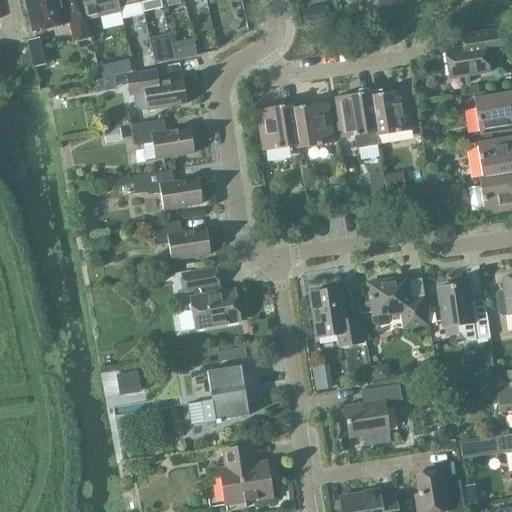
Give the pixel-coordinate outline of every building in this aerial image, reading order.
[(25,0),(33,31),(71,22),(75,40),(88,37),(79,0),(25,0)] [(81,0),(87,21),(120,13),(117,0),(81,0)] [(117,0),(120,13),(122,18),(143,12),(139,0),(117,0)] [(139,0),(143,12),(164,7),(162,0),(139,0)] [(388,0),(377,0),(381,12),(391,9),(388,0)] [(200,45),(196,26),(154,34),(158,54),(200,45)] [(504,52),(501,31),(472,35),(474,48),(444,52),(449,80),(488,74),(485,55),(504,52)] [(106,65),(137,62),(135,50),(104,53),(106,65)] [(133,96),(135,96),(137,107),(142,110),(147,109),(148,113),(186,106),(181,79),(167,82),(165,78),(161,76),(157,76),(155,76),(154,72),(125,77),(128,94),(133,96)] [(412,132),(406,91),(372,97),(371,97),(377,134),(376,134),(377,138),(412,132)] [(378,145),(377,138),(376,134),(377,134),(371,97),(372,97),(371,93),(335,99),(342,140),(357,137),(358,148),(378,145)] [(479,135),(511,130),(511,94),(474,100),(479,135)] [(328,104),(292,110),(297,146),(296,146),(297,150),(334,144),(328,104)] [(297,146),(292,110),(291,106),(256,111),(263,151),(296,146),(297,146)] [(133,142),(138,144),(152,142),(155,160),(193,154),(189,128),(165,133),(163,120),(130,126),(133,142)] [(511,139),(476,145),(482,179),(482,180),(511,174),(511,139)] [(171,171),(142,176),(134,177),(136,194),(145,193),(150,196),(161,194),(164,211),(202,206),(197,180),(174,184),(171,171)] [(511,174),(482,180),(482,179),(478,179),(484,216),(511,210),(511,174)] [(265,197),(268,211),(280,209),(278,195),(265,197)] [(153,243),(158,246),(169,244),(173,262),(211,255),(206,229),(182,234),(179,222),(151,227),(153,243)] [(217,272),(183,278),(186,292),(193,291),(195,299),(191,300),(197,331),(240,324),(235,294),(218,297),(216,287),(220,287),(217,272)] [(511,277),(501,279),(503,292),(498,293),(496,296),(498,314),(501,316),(506,315),(507,317),(511,315),(511,277)] [(369,285),(374,319),(375,323),(378,327),(391,325),(394,320),(393,316),(400,315),(403,331),(427,327),(423,300),(409,302),(406,280),(369,285)] [(473,342),(489,339),(483,302),(469,304),(466,285),(437,290),(442,328),(457,326),(458,331),(462,336),(464,339),(467,341),(473,342)] [(340,290),(319,293),(311,294),(318,338),(338,335),(340,347),(361,343),(357,319),(345,321),(340,290)] [(244,347),(229,350),(231,360),(246,358),(244,347)] [(122,386),(143,385),(142,362),(121,362),(122,386)] [(208,374),(212,401),(189,405),(192,426),(248,418),(243,389),(254,387),(252,367),(208,374)] [(511,371),(507,372),(510,386),(498,388),(502,413),(511,411),(511,371)] [(401,401),(399,385),(369,390),(371,404),(344,408),(349,438),(390,432),(385,403),(401,401)] [(184,395),(120,405),(124,436),(189,427),(184,395)] [(511,435),(497,438),(498,440),(484,442),(486,452),(499,450),(500,455),(511,453),(511,435)] [(251,449),(224,453),(227,471),(221,471),(226,506),(271,500),(266,465),(253,467),(251,449)] [(448,511),(463,511),(461,493),(446,495),(442,471),(417,475),(420,496),(416,496),(418,511),(443,511),(448,511)] [(396,511),(395,497),(379,499),(378,493),(372,494),(373,494),(340,499),(341,511),(396,511)]
